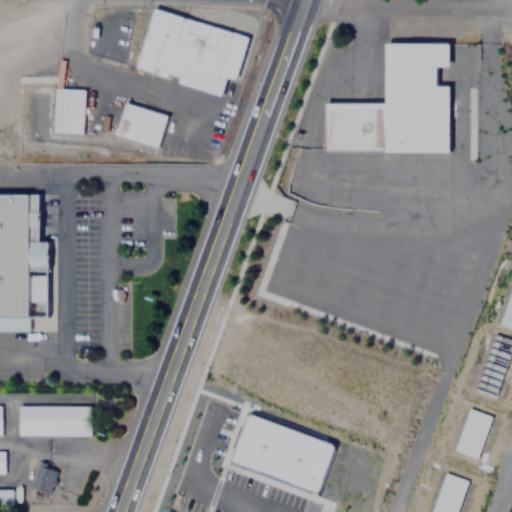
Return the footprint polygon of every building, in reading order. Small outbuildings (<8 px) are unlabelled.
[(135,66),(179,80),(183,67),(233,83),(247,37),(152,8),(135,66)] [(449,151),(324,151),(324,100),(383,100),(383,44),(449,44),(449,68),(436,68),(436,86),(449,86),(449,151)] [(84,89),(54,87),(52,132),(82,133),(84,89)] [(166,115),(121,102),(112,135),(157,147),(166,115)] [(0,194),(38,194),(38,242),(47,242),(47,319),(29,319),(29,329),(0,329),(0,194)] [(323,230),(326,212),(292,206),(289,224),(323,230)] [(511,272),(494,324),(511,330),(511,272)] [(471,391),(494,398),(511,340),(489,333),(471,391)] [(17,405),(17,435),(90,434),(90,405),(17,405)] [(490,416),(468,408),(452,450),(474,458),(490,416)] [(251,414),(233,463),(319,493),(337,444),(251,414)] [(49,493),(56,470),(36,464),(29,487),(49,493)] [(430,511),(454,511),(466,479),(444,471),(430,511)] [(0,488),(0,504),(11,504),(11,488),(0,488)]
